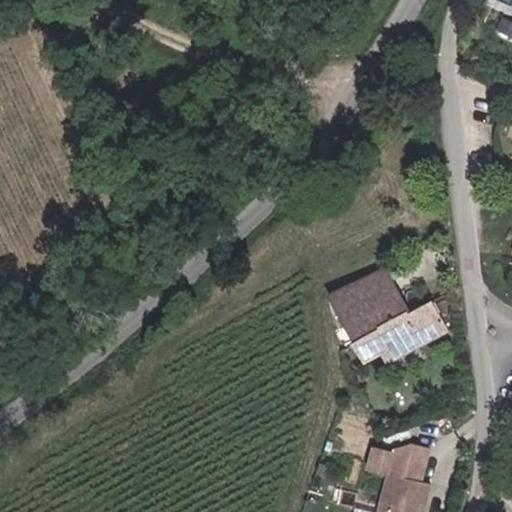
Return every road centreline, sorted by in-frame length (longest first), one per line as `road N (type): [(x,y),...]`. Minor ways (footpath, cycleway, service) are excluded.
road 1 (unclassified): [(0,413),(222,248),(313,165),(418,0)]
road 2 (unclassified): [(485,325),(450,102),(449,65),(464,0)]
road 3 (unknown): [(71,0),(215,62),(367,80)]
road 4 (unclassified): [(479,511),(491,426),(485,325)]
